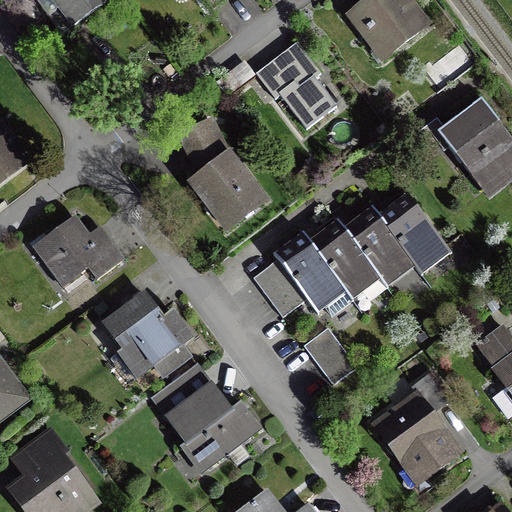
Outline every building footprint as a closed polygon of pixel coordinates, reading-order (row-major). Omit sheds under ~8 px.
[(51,0),(73,28),(107,2),(104,0),(51,0)] [(392,53),(428,25),(407,0),(369,0),(349,16),(364,35),(374,29),(392,53)] [(261,71),(306,130),(336,107),(315,79),(321,74),(297,44),(261,71)] [(258,76),(248,63),(223,81),(233,94),(258,76)] [(440,133),(483,190),(511,167),(511,139),(482,100),(445,128),(438,119),(418,134),(425,144),(440,133)] [(213,198),(233,225),(264,202),(226,151),(211,122),(181,136),(201,178),(193,184),(207,203),(213,198)] [(0,184),(26,166),(0,129),(0,184)] [(302,169),(285,182),(298,201),(316,188),(302,169)] [(447,248),(408,196),(378,218),(411,262),(418,270),(447,248)] [(378,218),(372,209),(344,231),(377,275),(383,283),(411,262),(378,218)] [(309,243),(349,295),(377,275),(344,231),(338,222),(309,243)] [(89,268),(97,280),(122,262),(103,237),(93,245),(77,223),(50,243),(55,249),(46,256),(67,284),(89,268)] [(313,309),(321,303),(332,317),(353,301),(349,295),(309,243),(303,235),(282,251),(274,257),(277,261),(297,287),(307,301),(313,309)] [(297,287),(277,261),(253,279),(273,305),(297,287)] [(307,301),(297,287),(273,305),(283,318),(307,301)] [(190,357),(181,344),(190,337),(176,318),(166,325),(144,295),(105,325),(141,374),(165,356),(174,369),(190,357)] [(511,339),(503,327),(478,346),(496,371),(495,371),(508,388),(494,399),(508,418),(511,415),(511,339)] [(304,347),(314,360),(338,342),(328,329),(304,347)] [(347,355),(338,342),(314,360),(323,373),(347,355)] [(357,368),(347,355),(323,373),(333,387),(357,368)] [(152,398),(206,470),(260,430),(245,409),(235,417),(197,364),(152,398)] [(0,414),(22,398),(0,368),(0,414)] [(412,462),(426,480),(461,453),(432,413),(447,401),(428,376),(412,388),(417,395),(375,426),(405,467),(412,462)] [(49,511),(83,511),(95,503),(61,458),(67,454),(52,433),(24,454),(38,473),(13,491),(28,511),(49,511)] [(312,511),(308,506),(300,511),(281,511),(267,493),(242,511),(312,511)]
